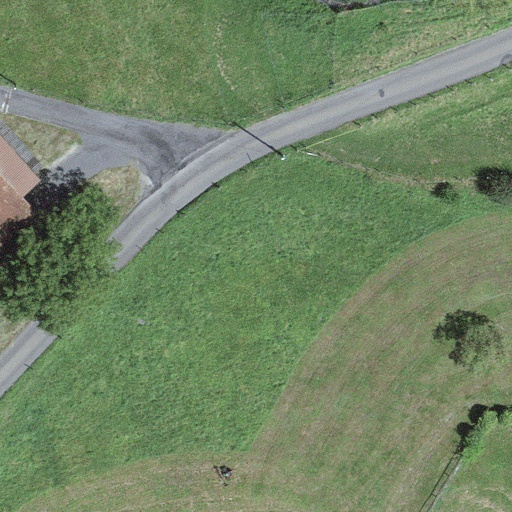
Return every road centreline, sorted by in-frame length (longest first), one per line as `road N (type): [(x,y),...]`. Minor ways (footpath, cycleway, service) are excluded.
road 1 (unclassified): [(511,43),(274,131),(204,167),(0,378)]
road 2 (track): [(204,167),(146,140),(0,99)]
